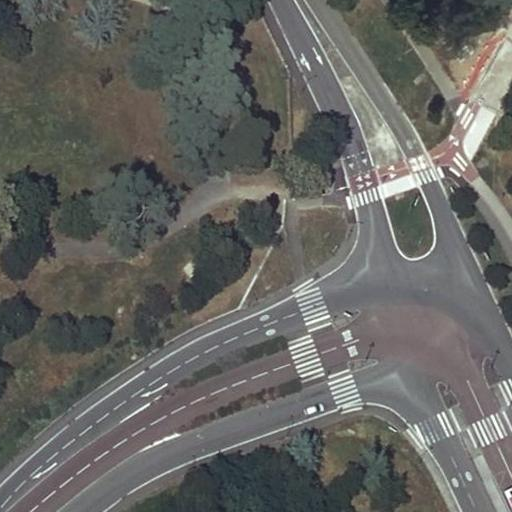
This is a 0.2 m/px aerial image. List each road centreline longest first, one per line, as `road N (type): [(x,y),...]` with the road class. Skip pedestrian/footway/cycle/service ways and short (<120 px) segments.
road 1 (secondary): [(382,275),(192,357),(103,416),(0,501)]
road 2 (secondary): [(79,511),(117,483),(207,439),(344,390),(409,384)]
road 3 (tertiary): [(474,298),(428,176),(318,0)]
road 4 (tertiary): [(278,0),(356,163),(382,275)]
road 5 (secondary): [(409,384),(476,511)]
